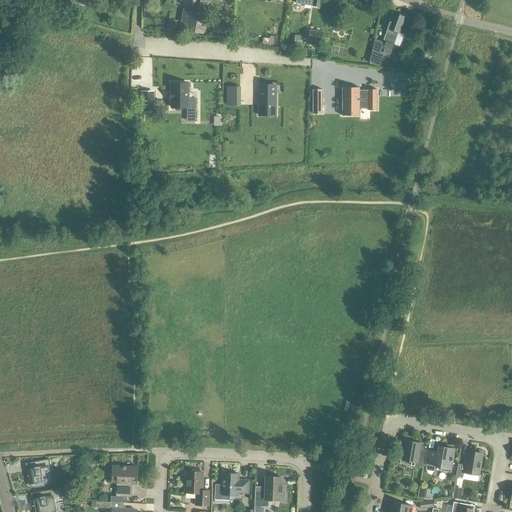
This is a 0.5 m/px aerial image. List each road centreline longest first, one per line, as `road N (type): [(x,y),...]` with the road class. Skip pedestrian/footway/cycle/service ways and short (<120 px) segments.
road 1 (residential): [(492,511),(500,443),(411,422),(390,427),(368,511)]
road 2 (residential): [(306,511),(300,461),(170,453),(160,464),(158,511)]
